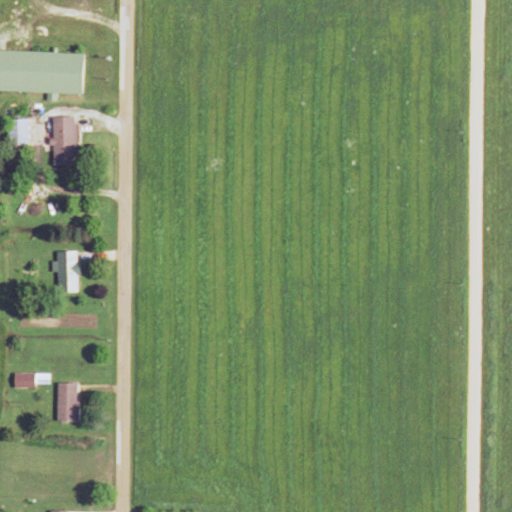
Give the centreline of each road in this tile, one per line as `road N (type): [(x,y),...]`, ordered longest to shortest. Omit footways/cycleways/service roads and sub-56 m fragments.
road 1 (residential): [(116,511),(131,0)]
road 2 (residential): [(469,511),(471,0)]
